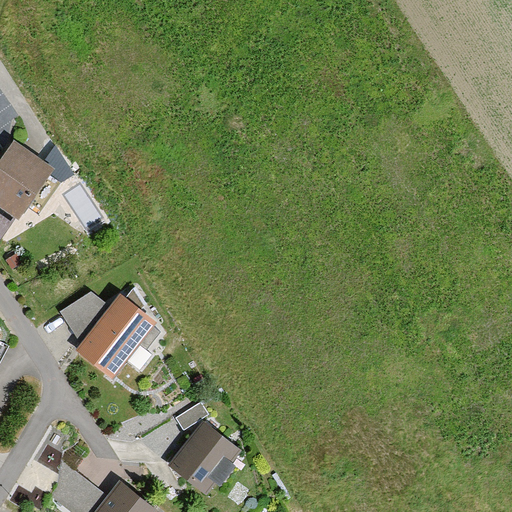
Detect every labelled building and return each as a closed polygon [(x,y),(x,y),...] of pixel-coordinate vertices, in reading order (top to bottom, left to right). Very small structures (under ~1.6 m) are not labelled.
[(0,202),(19,216),(52,169),(15,144),(0,166),(0,202)] [(0,206),(0,234),(4,237),(17,218),(0,206)] [(62,307),(75,327),(109,305),(96,285),(62,307)] [(168,326),(127,294),(81,353),(122,384),(168,326)] [(257,455),(209,419),(171,468),(220,504),(257,455)] [(64,465),(52,499),(90,511),(91,511),(103,479),(64,465)] [(167,511),(125,479),(99,511),(167,511)]
